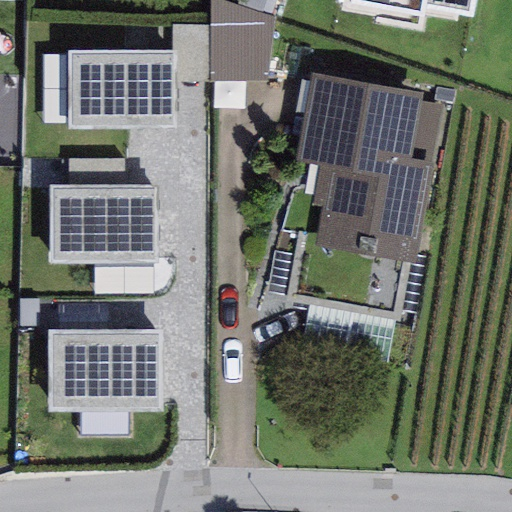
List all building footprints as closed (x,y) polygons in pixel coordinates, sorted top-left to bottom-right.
[(432,10),(476,22),(482,0),(331,0),(331,2),(427,28),(432,10)] [(211,28),(210,84),(267,83),(273,19),(211,1),(211,28)] [(174,27),(174,57),(177,57),(177,84),(210,84),(211,28),(174,27)] [(174,57),(68,57),(67,133),(176,134),(177,84),(177,57),(174,57)] [(424,96),(309,77),(295,165),(318,168),(311,211),(318,212),(311,254),(417,272),(445,106),(423,102),(424,96)] [(156,192),(50,192),(50,269),(156,269),(156,192)] [(161,335),(47,335),(47,416),(161,416),(161,335)]
